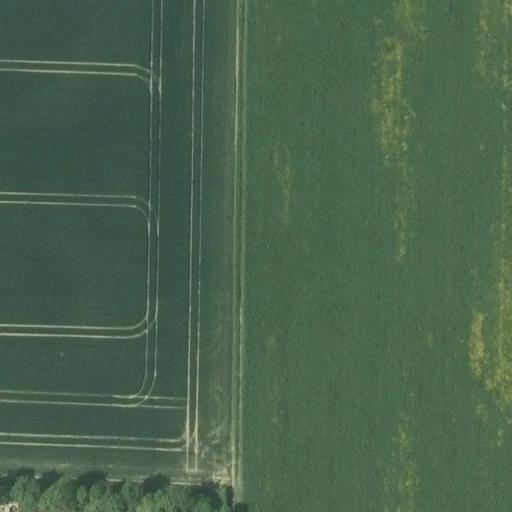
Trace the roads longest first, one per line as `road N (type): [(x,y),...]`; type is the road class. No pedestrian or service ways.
road 1 (track): [(241,511),(247,0)]
road 2 (track): [(248,309),(0,300)]
